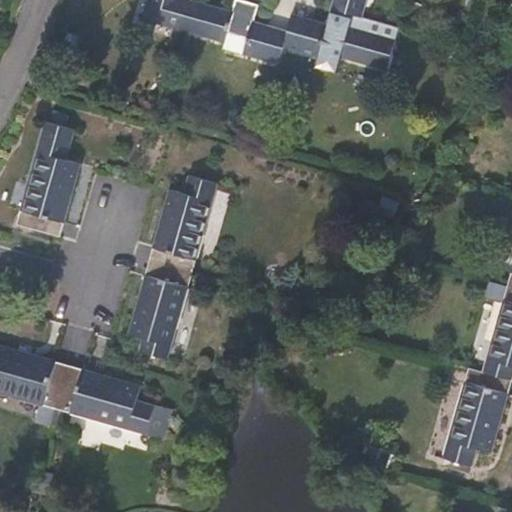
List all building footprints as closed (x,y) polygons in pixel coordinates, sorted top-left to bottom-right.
[(148,0),(143,20),(183,31),(191,0),(148,0)] [(288,30),(254,21),(259,5),(247,1),(242,0),(236,0),(233,10),(197,0),(191,0),(183,31),(225,43),(224,48),(280,64),(284,47),(288,30)] [(333,0),(331,7),(354,14),(361,16),(363,17),(367,0),(333,0)] [(327,23),(308,18),(293,14),(288,30),(284,47),(319,57),(324,42),(343,47),(341,56),(387,70),(395,39),(358,29),(361,16),(354,14),(331,7),(327,23)] [(82,36),(68,31),(64,43),(78,47),(82,36)] [(65,113),(55,111),(52,121),(63,123),(65,113)] [(75,129),(46,122),(17,223),(59,236),(70,198),(81,163),(67,159),(75,129)] [(193,273),(218,184),(190,176),(185,192),(171,188),(161,224),(150,260),(193,273)] [(140,350),(169,359),(193,273),(150,260),(140,295),(129,333),(144,337),(140,350)] [(511,286),(508,285),(483,371),(511,379),(511,286)] [(0,392),(57,408),(69,365),(32,354),(0,345),(0,392)] [(62,409),(165,439),(173,410),(137,400),(142,386),(109,376),(69,365),(57,408),(53,422),(58,424),(62,409)] [(492,452),(500,423),(511,380),(511,379),(483,371),(469,367),(444,457),(472,466),(477,448),(492,452)]
